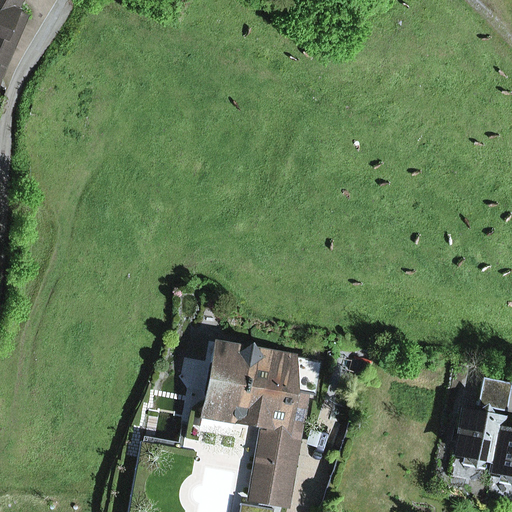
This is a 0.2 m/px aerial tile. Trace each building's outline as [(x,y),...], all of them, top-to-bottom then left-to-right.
[(0,0),(0,33),(5,35),(16,9),(20,1),(18,0),(0,0)] [(0,33),(0,75),(1,76),(27,14),(16,9),(5,35),(0,33)] [(45,126),(40,143),(80,152),(96,88),(62,80),(50,127),(45,126)] [(222,419),(230,414),(231,415),(232,414),(235,417),(236,418),(237,419),(239,419),(241,419),(242,419),(243,418),(245,417),(245,415),(265,419),(249,498),(259,499),(258,505),(258,507),(240,504),(238,511),(272,511),(273,508),(275,500),(260,498),(266,466),(285,470),(293,422),(288,421),(293,393),(307,395),(315,396),(321,362),(277,354),(273,355),(270,358),(257,356),(250,345),(240,353),(214,348),(205,397),(222,419)] [(483,379),(480,392),(508,398),(511,384),(483,379)] [(480,392),(477,406),(506,412),(508,398),(480,392)] [(273,508),(286,510),(307,395),(293,393),(288,421),(293,422),(285,470),(266,466),(260,498),(275,500),(273,508)] [(222,419),(205,397),(201,416),(258,426),(244,502),(258,505),(259,499),(249,498),(265,419),(245,415),(245,417),(243,418),(242,419),(241,419),(239,419),(237,419),(236,418),(235,417),(232,414),(231,415),(230,414),(222,419)] [(494,461),(500,431),(501,432),(503,421),(492,419),(485,408),(473,416),(463,413),(455,453),(466,455),(473,466),(485,459),(493,460),(494,461)] [(347,478),(349,468),(348,468),(347,467),(346,466),(345,465),(344,463),(344,462),(344,460),(344,458),(355,426),(348,424),(320,507),(329,509),(340,478),(347,478)] [(511,431),(509,433),(501,432),(500,431),(494,461),(493,460),(491,471),(502,472),(509,484),(511,482),(511,431)]
